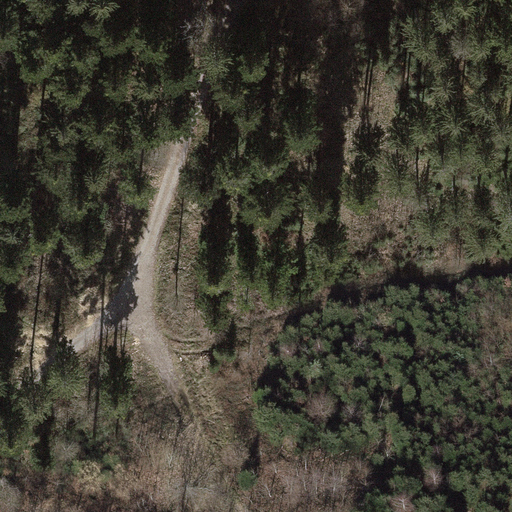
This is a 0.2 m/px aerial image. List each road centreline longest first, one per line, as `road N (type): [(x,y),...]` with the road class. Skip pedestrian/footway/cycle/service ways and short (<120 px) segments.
road 1 (track): [(228,0),(121,317),(0,395)]
road 2 (track): [(121,317),(186,418),(228,511)]
